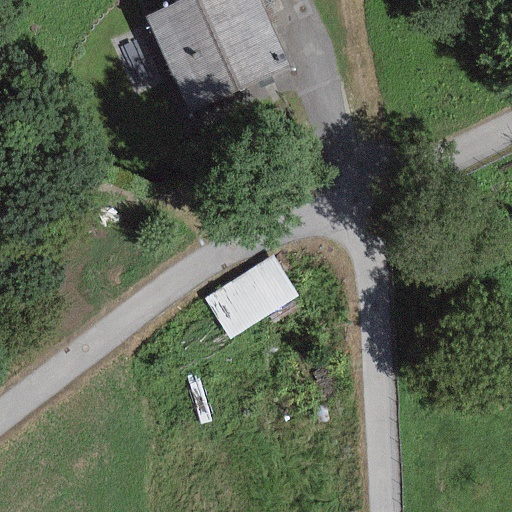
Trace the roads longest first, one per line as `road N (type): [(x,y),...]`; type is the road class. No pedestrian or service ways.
road 1 (residential): [(0,416),(209,258),(362,196)]
road 2 (residential): [(381,511),(362,196)]
road 3 (residential): [(362,196),(511,128)]
